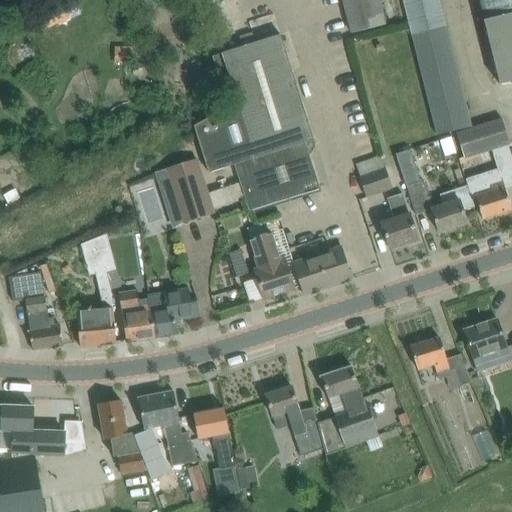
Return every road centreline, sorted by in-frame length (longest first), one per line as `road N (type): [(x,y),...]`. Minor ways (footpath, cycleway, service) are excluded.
road 1 (tertiary): [(0,370),(79,375),(139,368),(511,250)]
road 2 (track): [(371,300),(451,499)]
